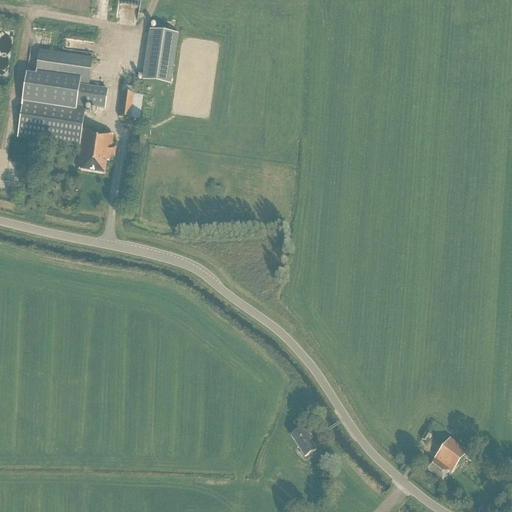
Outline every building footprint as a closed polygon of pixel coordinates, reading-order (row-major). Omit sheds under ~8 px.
[(178,36),(150,32),(143,82),(170,87),(178,36)] [(93,60),(40,51),(36,78),(27,76),(17,138),(81,148),(78,171),(105,175),(107,163),(109,163),(110,157),(115,157),(116,148),(111,147),(113,137),(104,135),(105,134),(82,130),(85,108),(104,111),(107,91),(79,87),(79,84),(89,86),(93,60)] [(139,121),(142,97),(134,95),(133,96),(121,94),(118,118),(139,121)] [(291,437),(305,458),(316,451),(309,441),(312,440),(304,428),(291,437)] [(421,440),(426,444),(431,437),(426,434),(421,440)] [(448,473),(452,475),(468,454),(450,440),(427,470),(441,481),(448,473)] [(448,491),(443,497),(449,501),(453,494),(448,491)]
